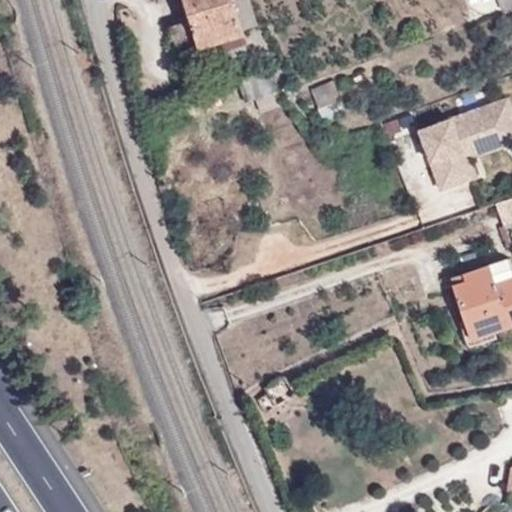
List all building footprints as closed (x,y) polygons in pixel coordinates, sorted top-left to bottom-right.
[(233,0),(183,0),(189,21),(169,28),(175,48),(196,42),(198,48),(200,48),(242,35),(244,34),(243,30),(233,0)] [(256,27),(248,0),(233,0),(243,30),(256,27)] [(511,6),(511,0),(504,0),(498,3),(500,11),(511,6)] [(242,35),(200,48),(206,68),(248,54),(242,35)] [(260,97),(276,92),(268,71),(253,76),(260,97)] [(319,108),(339,100),(333,83),(312,91),(319,108)] [(502,133),(498,122),(511,117),(511,109),(507,97),(419,128),(440,187),(478,174),(472,158),(468,146),(502,133)] [(344,113),(339,100),(319,108),(323,120),(344,113)] [(502,133),(468,146),(472,158),(511,143),(511,117),(498,122),(502,133)] [(504,225),(511,222),(511,206),(499,211),(504,225)] [(468,281),(455,285),(473,338),(511,325),(511,268),(510,263),(490,269),(489,265),(465,273),(468,281)] [(453,277),(455,285),(468,281),(465,273),(453,277)]
